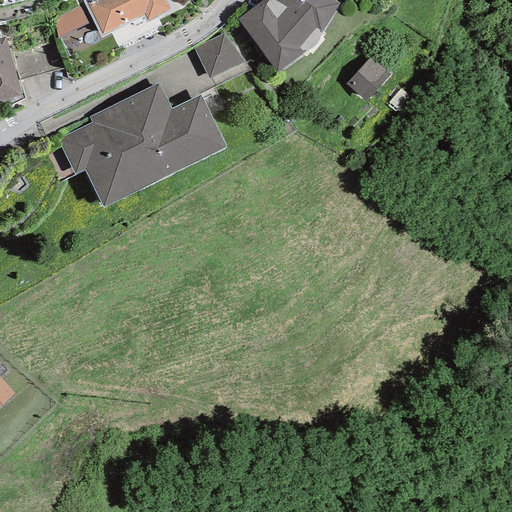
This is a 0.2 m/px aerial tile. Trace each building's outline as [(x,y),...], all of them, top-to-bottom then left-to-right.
[(168,0),(85,0),(82,1),(84,5),(91,20),(100,37),(143,16),(146,23),(174,10),(168,0)] [(339,3),(333,0),(261,0),(261,1),(237,19),(277,72),(300,54),(306,51),(315,45),(318,40),(319,36),(322,31),(339,3)] [(91,20),(84,5),(54,20),(57,38),(91,20)] [(224,34),(193,48),(209,79),(245,62),(224,34)] [(4,37),(0,38),(0,101),(21,95),(18,86),(4,37)] [(371,56),(346,84),(365,101),(390,74),(371,56)] [(85,170),(103,207),(226,149),(200,96),(170,110),(158,84),(89,117),(91,123),(56,140),(73,176),(85,170)] [(0,406),(14,394),(0,378),(0,406)]
